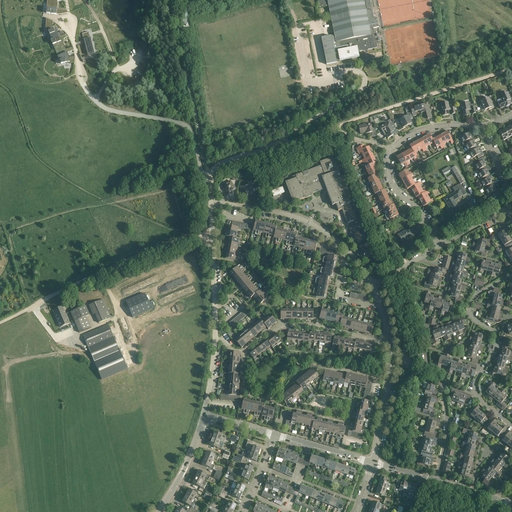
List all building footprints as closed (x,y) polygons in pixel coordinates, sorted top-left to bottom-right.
[(46,12),(46,14),(47,14),(49,14),(50,15),(51,15),(52,15),(53,15),(54,15),(55,15),(56,15),(58,15),(60,15),(62,14),(64,14),(66,14),(67,13),(66,11),(57,10),(57,1),(48,0),(48,1),(48,9),(47,9),(46,12)] [(326,0),(240,0),(236,1),(238,11),(280,3),(286,26),(330,17),(326,0)] [(371,35),(370,29),(366,11),(363,0),(327,0),(334,36),(321,38),(326,65),(337,63),(336,62),(359,57),(358,52),(364,51),(363,49),(367,49),(367,50),(377,48),(374,34),(371,35)] [(379,27),(378,27),(377,21),(374,21),(372,10),(366,11),(370,29),(379,27)] [(47,24),(47,28),(50,36),(52,40),(61,37),(59,33),(58,34),(57,31),(54,32),(52,27),(52,22),(51,21),(50,20),(50,24),(47,24)] [(438,57),(437,53),(405,58),(401,31),(385,34),(390,64),(438,57)] [(89,32),(82,34),(88,56),(94,54),(89,32)] [(52,40),(51,41),(52,43),(53,45),(54,45),(54,46),(56,46),(57,49),(56,50),(57,54),(66,50),(64,46),(63,47),(61,42),(62,41),(62,40),(65,39),(64,35),(61,37),(52,40)] [(66,50),(57,54),(58,55),(59,56),(58,57),(58,59),(59,61),(60,61),(61,65),(63,64),(65,64),(65,63),(70,63),(71,62),(71,63),(74,63),(74,62),(74,61),(74,59),(74,57),(69,58),(67,53),(73,51),(72,47),(66,50)] [(502,100),(497,102),(500,109),(511,105),(510,104),(511,102),(511,90),(510,91),(511,94),(508,95),(507,93),(501,95),(502,100)] [(491,100),(490,101),(488,98),(479,102),(481,106),(482,105),(484,111),(488,109),(489,110),(494,108),(492,104),(491,100)] [(452,114),(455,114),(454,107),(449,108),(448,102),(441,104),(442,111),(441,111),(442,116),(449,115),(448,111),(451,110),(452,114)] [(463,111),(461,111),(463,117),(469,115),(468,110),(472,110),(473,114),(476,113),(474,107),(473,107),(473,105),(469,106),(468,103),(461,104),(463,111)] [(431,113),(429,108),(428,104),(423,105),(424,105),(414,108),(414,110),(411,111),(412,113),(411,113),(412,114),(412,116),(416,115),(415,112),(420,111),(421,113),(425,112),(428,119),(432,118),(431,113)] [(409,117),(412,116),(411,112),(406,114),(407,116),(399,120),(403,128),(412,123),(409,117)] [(363,125),(358,126),(360,134),(365,132),(365,134),(370,133),(375,132),(373,120),(370,121),(371,124),(370,124),(367,124),(367,123),(363,124),(363,125)] [(382,127),(380,128),(382,132),(385,136),(386,135),(388,138),(393,135),(392,132),(396,130),(392,123),(389,124),(386,126),(386,125),(384,126),(383,126),(382,127)] [(511,136),(511,131),(508,126),(509,127),(506,129),(506,128),(504,128),(503,129),(504,130),(511,142),(509,138),(511,136)] [(499,131),(498,132),(499,133),(503,141),(506,139),(509,144),(511,142),(504,130),(501,132),(500,131),(499,131)] [(453,142),(452,141),(448,133),(447,133),(446,133),(446,132),(442,135),(447,142),(449,141),(451,144),(453,142)] [(469,143),(473,141),(475,140),(472,135),(470,136),(469,133),(460,138),(463,143),(462,144),(463,146),(469,143)] [(437,148),(432,140),(430,136),(429,136),(428,135),(429,135),(428,135),(424,137),(429,146),(432,144),(433,147),(435,146),(436,148),(437,148)] [(442,135),(437,137),(443,148),(445,147),(443,144),(447,142),(442,135)] [(424,137),(419,140),(425,151),(427,150),(426,147),(429,146),(424,137)] [(437,137),(432,140),(437,148),(440,146),(441,149),(442,151),(444,150),(443,148),(437,137)] [(419,140),(414,143),(419,151),(422,150),(423,152),(425,151),(419,140)] [(474,151),(479,148),(476,143),(475,144),(473,141),(469,143),(463,146),(464,146),(467,151),(469,153),(474,151)] [(416,153),(419,151),(414,143),(410,145),(411,146),(410,147),(411,149),(417,160),(416,156),(417,155),(416,153)] [(363,156),(371,152),(369,148),(368,148),(368,147),(365,149),(363,145),(356,149),(359,154),(361,153),(363,156)] [(478,159),(484,155),(481,151),(479,151),(478,149),(479,148),(474,151),(469,153),(472,159),(477,156),(478,159)] [(415,161),(417,160),(411,149),(407,152),(411,160),(414,159),(415,161)] [(363,163),(373,158),(372,157),(373,156),(373,157),(373,156),(371,152),(363,156),(364,159),(362,161),(363,163)] [(407,152),(401,155),(408,167),(410,167),(409,166),(409,165),(409,164),(408,162),(411,160),(407,152)] [(401,155),(396,157),(401,166),(404,164),(406,168),(408,167),(401,155)] [(337,172),(340,171),(334,157),(320,162),(321,166),(295,175),(296,179),(285,183),(293,203),(312,196),(310,193),(313,192),(313,193),(327,188),(329,195),(328,195),(332,206),(336,205),(338,211),(342,210),(347,223),(357,220),(350,203),(352,203),(343,178),(339,179),(337,172)] [(480,169),(486,166),(484,163),(486,162),(483,157),(478,160),(479,163),(475,166),(477,171),(481,169),(480,169)] [(368,166),(373,164),(376,163),(374,158),(373,159),(373,158),(363,163),(364,164),(366,163),(368,166)] [(365,174),(375,169),(374,168),(375,168),(373,164),(368,166),(365,167),(366,171),(364,172),(365,174)] [(460,184),(465,182),(456,166),(451,169),(460,184)] [(477,171),(476,172),(480,179),(489,174),(487,171),(489,171),(491,169),(489,167),(488,168),(486,166),(480,169),(481,169),(477,171)] [(376,175),(378,174),(376,170),(375,171),(375,169),(365,174),(363,175),(364,177),(366,176),(368,175),(369,178),(370,178),(376,175)] [(412,174),(411,172),(408,173),(407,170),(399,175),(401,179),(401,178),(402,178),(402,179),(412,174)] [(365,180),(364,180),(365,182),(368,181),(370,184),(378,180),(376,176),(375,177),(375,176),(378,174),(376,175),(370,178),(369,178),(365,180)] [(412,174),(402,179),(403,180),(402,181),(402,180),(402,181),(404,185),(412,180),(410,177),(413,176),(412,174)] [(490,180),(492,179),(489,174),(480,179),(482,182),(480,183),(483,188),(488,185),(492,183),(490,180)] [(406,189),(407,188),(408,189),(411,187),(418,184),(416,182),(415,179),(412,180),(404,185),(406,189),(407,189),(406,189)] [(370,190),(380,186),(379,185),(380,184),(380,185),(378,180),(370,184),(371,187),(369,188),(370,190)] [(236,189),(233,185),(230,181),(225,185),(224,183),(224,184),(227,187),(223,190),(224,190),(228,195),(236,189)] [(413,193),(421,189),(419,185),(422,184),(421,182),(418,184),(411,187),(412,188),(411,189),(413,193)] [(488,185),(483,188),(485,191),(488,196),(493,193),(497,191),(495,188),(496,187),(494,182),(492,183),(488,185)] [(256,187),(252,189),(249,184),(244,187),(239,186),(238,186),(241,189),(246,198),(258,191),(256,187)] [(466,194),(463,189),(460,184),(452,188),(455,193),(444,199),(453,214),(460,210),(454,200),(462,196),(463,196),(466,194)] [(383,191),(381,186),(381,187),(380,187),(380,186),(370,190),(371,193),(373,191),(375,194),(377,194),(377,193),(383,191)] [(273,196),(284,192),(282,187),(271,191),(273,196)] [(419,196),(429,191),(427,192),(426,190),(423,192),(421,189),(413,193),(415,197),(416,196),(417,197),(419,196)] [(374,201),(386,195),(386,194),(387,194),(385,190),(383,191),(377,193),(377,194),(378,196),(375,198),(374,199),(374,201)] [(499,196),(503,194),(501,191),(500,192),(498,190),(493,193),(488,196),(492,204),(501,199),(499,196)] [(428,198),(429,197),(427,194),(430,193),(429,191),(419,196),(419,197),(418,198),(420,202),(428,198)] [(381,204),(390,200),(388,196),(387,196),(388,196),(387,197),(386,195),(374,201),(375,201),(376,200),(377,202),(380,201),(381,204)] [(432,199),(430,200),(429,197),(428,198),(420,202),(423,206),(423,205),(424,206),(434,201),(432,199)] [(382,210),(391,206),(390,205),(391,204),(391,205),(392,204),(390,200),(381,204),(383,207),(380,208),(381,211),(382,210)] [(388,213),(396,210),(394,206),(393,206),(392,205),(391,206),(382,210),(383,212),(386,211),(388,213)] [(389,223),(396,219),(395,217),(397,216),(397,214),(398,214),(396,210),(388,213),(388,214),(385,215),(387,221),(388,220),(389,223)] [(263,233),(266,224),(262,223),(262,224),(261,223),(261,222),(257,235),(260,236),(261,233),(263,233)] [(507,234),(509,232),(504,222),(503,222),(502,222),(497,224),(500,230),(496,232),(501,240),(508,236),(507,234)] [(276,229),(277,227),(273,226),(272,227),(271,226),(271,225),(268,238),(270,239),(271,236),(274,236),(276,229)] [(231,227),(228,226),(228,230),(229,230),(228,232),(227,231),(227,232),(241,234),(241,232),(237,231),(238,228),(235,227),(231,227)] [(398,235),(402,242),(415,235),(414,235),(418,233),(419,234),(422,232),(419,226),(415,228),(415,229),(412,231),(411,228),(398,235)] [(284,241),(287,229),(284,228),(283,230),(282,231),(281,231),(281,230),(277,245),(279,245),(280,243),(281,240),(284,241)] [(280,230),(276,229),(274,236),(273,238),(276,239),(275,242),(276,242),(275,244),(277,245),(281,230),(281,231),(280,231),(280,230)] [(292,233),(288,246),(290,246),(291,243),(294,244),(297,235),(297,234),(298,231),(294,230),(293,233),(293,234),(292,234),(292,233)] [(294,244),(293,249),(296,250),(295,251),(298,251),(301,240),(300,239),(301,236),(297,235),(294,244)] [(506,249),(511,245),(511,237),(510,239),(508,236),(501,240),(506,248),(506,249)] [(307,240),(303,239),(302,240),(301,240),(301,239),(301,240),(298,251),(300,252),(301,249),(304,250),(307,240)] [(490,241),(485,239),(485,241),(478,240),(477,243),(474,242),(473,245),(485,248),(485,245),(488,246),(490,241)] [(315,253),(317,243),(313,242),(313,243),(312,242),(312,241),(311,242),(308,254),(311,255),(311,252),(315,253)] [(365,260),(372,254),(368,248),(370,247),(367,244),(362,248),(363,250),(363,251),(363,252),(360,254),(365,260)] [(484,251),(485,248),(473,245),(472,248),(476,249),(475,252),(479,253),(479,255),(485,257),(487,252),(484,251)] [(466,259),(467,256),(456,252),(455,256),(458,257),(457,259),(469,263),(470,260),(466,259)] [(468,266),(469,263),(457,259),(456,262),(453,262),(452,265),(464,268),(465,265),(468,266)] [(486,271),(489,260),(486,259),(485,262),(482,261),(480,268),(479,268),(478,272),(482,273),(483,270),(486,271)] [(492,264),(492,261),(489,260),(486,271),(489,272),(488,276),(491,276),(495,265),(492,264)] [(498,274),(501,263),(498,262),(497,265),(495,265),(491,276),(494,277),(495,274),(498,274)] [(463,271),(464,268),(452,265),(451,268),(454,269),(453,272),(455,272),(467,275),(467,273),(463,271)] [(245,268),(243,269),(242,267),(239,269),(237,267),(230,273),(233,277),(245,268)] [(245,271),(246,270),(245,268),(233,277),(233,278),(234,277),(235,278),(234,278),(237,282),(245,275),(243,273),(245,271)] [(442,273),(445,274),(446,271),(434,268),(433,271),(428,270),(428,273),(439,276),(441,276),(442,273)] [(466,278),(467,275),(455,272),(454,275),(451,274),(450,277),(461,281),(462,277),(466,278)] [(439,279),(439,276),(428,273),(427,275),(430,276),(430,280),(441,283),(442,280),(439,279)] [(240,286),(241,285),(250,277),(249,276),(246,278),(245,275),(237,282),(239,285),(240,284),(241,285),(240,286)] [(252,279),(253,278),(252,276),(250,277),(241,285),(240,286),(241,285),(242,286),(241,287),(244,290),(251,284),(249,281),(252,279)] [(461,284),(461,281),(450,277),(449,280),(452,281),(451,284),(453,285),(465,288),(466,285),(461,284)] [(440,286),(441,283),(430,280),(429,283),(425,282),(423,288),(429,289),(430,287),(436,288),(437,285),(440,286)] [(248,293),(257,286),(256,284),(253,286),(251,284),(244,290),(246,293),(247,292),(248,293),(247,294),(248,293)] [(464,291),(465,288),(453,285),(452,288),(449,287),(449,290),(460,293),(461,290),(464,291)] [(249,294),(248,295),(251,298),(253,296),(260,290),(261,290),(257,286),(248,293),(249,294)] [(504,303),(504,300),(501,299),(502,296),(497,295),(498,293),(499,294),(500,290),(494,288),(493,292),(491,291),(490,296),(493,297),(492,300),(504,303)] [(256,300),(266,292),(265,290),(262,292),(260,290),(253,296),(256,299),(257,300),(256,300)] [(266,292),(256,300),(257,301),(257,300),(258,301),(257,301),(260,305),(267,299),(269,298),(266,295),(268,294),(270,292),(270,291),(269,290),(266,292)] [(459,296),(460,293),(449,290),(448,293),(451,294),(450,297),(455,299),(455,302),(461,303),(462,297),(459,296)] [(325,295),(325,294),(313,291),(313,294),(316,295),(316,297),(325,300),(326,295),(325,295)] [(430,296),(430,293),(425,291),(424,296),(426,296),(424,303),(428,304),(426,309),(429,310),(432,298),(433,296),(430,296)] [(145,294),(126,302),(133,318),(152,310),(145,294)] [(439,297),(436,296),(435,299),(432,298),(429,310),(432,311),(433,307),(436,308),(439,297)] [(441,301),(442,299),(442,298),(439,297),(436,308),(439,309),(438,314),(440,315),(444,303),(444,302),(441,301)] [(111,318),(107,309),(103,300),(89,306),(93,315),(95,314),(99,323),(111,318)] [(451,307),(453,303),(447,301),(447,304),(444,303),(440,315),(443,316),(444,312),(448,313),(449,306),(451,307)] [(500,309),(499,308),(487,305),(486,308),(492,309),(491,313),(502,316),(503,313),(500,312),(500,309)] [(91,328),(86,317),(89,315),(86,306),(70,313),(79,333),(91,328)] [(56,318),(66,314),(62,307),(53,311),(56,318)] [(329,322),(332,312),(327,311),(324,321),(326,322),(326,321),(329,322)] [(501,319),(502,316),(491,313),(490,316),(487,315),(486,320),(497,323),(497,321),(498,318),(501,319)] [(66,314),(56,318),(60,327),(69,323),(66,314)] [(340,327),(342,317),(343,315),(337,314),(334,324),(336,325),(337,324),(340,325),(339,327),(340,327)] [(277,323),(271,315),(270,315),(266,319),(273,327),(275,326),(274,325),(277,323)] [(466,324),(463,317),(454,321),(455,324),(460,335),(463,334),(461,330),(464,329),(463,325),(466,324)] [(272,328),(273,327),(266,319),(262,322),(260,320),(266,327),(268,330),(271,327),(272,328)] [(347,319),(344,329),(346,330),(347,329),(350,329),(352,320),(347,319)] [(264,330),(266,327),(260,320),(256,323),(263,332),(264,331),(264,330)] [(509,335),(511,333),(511,325),(510,321),(501,325),(504,331),(507,330),(509,335)] [(360,332),(363,323),(358,322),(355,332),(357,333),(357,331),(360,332)] [(460,335),(455,324),(452,325),(451,322),(448,323),(453,334),(456,333),(457,336),(460,335)] [(262,333),(263,332),(256,323),(252,327),(258,334),(261,332),(262,333)] [(450,335),(453,334),(448,323),(445,325),(446,327),(443,329),(448,340),(451,339),(450,335)] [(371,335),(374,326),(368,324),(365,335),(367,336),(367,334),(371,335)] [(108,325),(83,335),(95,363),(120,352),(108,325)] [(448,340),(443,329),(443,328),(440,329),(439,326),(436,327),(440,338),(444,337),(445,341),(448,340)] [(255,337),(258,334),(252,327),(247,330),(255,339),(256,337),(255,337)] [(438,339),(440,338),(436,327),(433,328),(434,331),(431,333),(433,338),(431,339),(433,345),(439,342),(438,339)] [(253,340),(255,339),(247,330),(243,334),(250,341),(252,339),(253,340)] [(482,339),(485,340),(486,335),(480,333),(479,335),(474,334),(474,337),(471,336),(470,339),(481,342),(482,339)] [(247,344),(250,341),(243,334),(239,337),(246,346),(248,344),(247,344)] [(281,340),(275,334),(273,336),(272,335),(270,336),(276,344),(281,340)] [(272,347),(276,344),(270,336),(268,338),(269,338),(267,340),(272,347)] [(245,347),(246,346),(239,337),(235,341),(241,348),(244,346),(245,347)] [(272,347),(267,340),(266,339),(263,341),(263,340),(261,341),(267,349),(271,346),(272,347)] [(361,340),(359,340),(359,339),(359,341),(356,340),(355,341),(353,350),(354,350),(354,348),(359,349),(361,340)] [(480,345),(481,342),(470,339),(469,342),(472,343),(471,346),(483,349),(484,346),(480,345)] [(262,353),(267,349),(261,341),(259,343),(259,344),(257,346),(262,353)] [(483,349),(471,346),(470,345),(469,348),(466,348),(465,351),(476,354),(477,351),(482,352),(483,349)] [(258,356),(262,353),(257,346),(255,348),(254,347),(252,348),(258,356)] [(254,359),(258,356),(252,348),(250,349),(251,350),(248,352),(254,359)] [(511,352),(510,352),(499,349),(498,352),(501,353),(500,356),(499,355),(499,356),(511,359),(511,352)] [(475,357),(476,354),(465,351),(464,354),(467,355),(466,358),(472,359),(471,362),(477,364),(479,358),(475,357)] [(120,352),(95,363),(102,380),(127,369),(120,352)] [(447,355),(445,354),(444,354),(443,357),(440,356),(439,362),(436,361),(434,367),(440,369),(441,365),(444,366),(447,355)] [(449,359),(450,356),(447,355),(444,366),(447,367),(446,373),(448,374),(452,362),(452,360),(449,359)] [(511,362),(511,360),(511,359),(499,356),(498,359),(495,358),(494,361),(506,364),(507,360),(511,362)] [(458,361),(456,360),(455,360),(455,363),(452,362),(448,374),(452,375),(453,372),(455,372),(458,361)] [(461,365),(462,362),(458,361),(455,372),(458,373),(457,377),(460,377),(464,366),(461,365)] [(505,367),(506,364),(494,361),(493,364),(496,365),(496,368),(494,367),(507,371),(508,368),(505,367)] [(464,366),(460,377),(463,378),(464,375),(474,377),(475,372),(477,366),(468,363),(467,366),(464,366)] [(507,374),(507,371),(494,367),(493,370),(490,369),(489,376),(495,378),(496,374),(500,376),(502,372),(507,374)] [(319,376),(318,376),(313,368),(310,371),(309,370),(308,371),(315,380),(319,376)] [(310,383),(315,380),(308,371),(306,372),(307,373),(304,375),(310,383)] [(306,386),(310,383),(304,375),(301,377),(299,378),(306,386)] [(302,390),(306,386),(299,378),(298,379),(298,380),(296,382),(297,384),(302,390)] [(435,397),(437,391),(434,390),(435,387),(431,386),(432,383),(424,381),(422,388),(426,389),(424,394),(428,395),(435,397)] [(489,399),(496,390),(493,388),(496,385),(491,381),(487,386),(489,388),(485,393),(488,395),(486,397),(489,399)] [(302,390),(297,384),(294,386),(293,385),(292,386),(299,395),(303,391),(302,390)] [(295,398),(299,395),(292,386),(290,387),(291,388),(288,391),(295,398)] [(461,392),(459,391),(452,389),(450,395),(453,396),(451,401),(458,403),(461,392)] [(495,401),(503,391),(501,389),(499,392),(496,390),(489,399),(491,401),(493,399),(495,401)] [(290,402),(295,398),(288,391),(286,393),(285,392),(283,393),(290,402)] [(501,409),(505,404),(503,402),(506,398),(503,396),(505,393),(503,391),(495,401),(498,403),(496,405),(501,409)] [(471,396),(462,392),(461,392),(458,403),(463,405),(465,401),(469,402),(471,396)] [(286,405),(290,402),(283,393),(282,394),(283,395),(280,397),(286,405)] [(437,404),(439,398),(435,397),(428,395),(425,404),(433,406),(434,403),(437,404)] [(252,412),(254,402),(250,401),(250,402),(249,402),(246,414),(248,414),(249,411),(252,412)] [(262,414),(264,407),(265,405),(261,404),(260,405),(259,404),(256,416),(259,417),(259,414),(262,414)] [(432,409),(433,406),(425,404),(422,413),(433,416),(435,410),(432,409)] [(475,420),(481,413),(478,411),(480,409),(475,404),(468,414),(475,420)] [(356,405),(356,406),(356,407),(358,408),(359,408),(359,407),(360,408),(359,411),(367,413),(369,413),(370,410),(368,409),(368,408),(356,405)] [(273,419),(273,418),(275,409),(271,408),(271,409),(269,409),(270,408),(267,421),(269,421),(270,418),(273,419)] [(299,411),(298,411),(297,411),(296,413),(297,414),(296,415),(293,414),(293,416),(292,419),(291,422),(291,424),(294,425),(295,423),(296,423),(299,411)] [(490,416),(488,415),(485,412),(483,415),(481,413),(475,420),(483,426),(490,416)] [(310,414),(309,413),(309,414),(307,413),(307,415),(307,416),(307,417),(304,416),(301,427),(305,427),(305,425),(307,426),(310,414)] [(364,419),(364,418),(352,415),(352,416),(351,418),(354,418),(355,418),(355,421),(367,424),(368,420),(364,419)] [(320,418),(319,418),(317,417),(317,420),(317,421),(314,421),(312,429),(311,431),(315,432),(315,430),(317,430),(320,418)] [(438,427),(440,421),(429,417),(427,427),(434,429),(435,426),(438,427)] [(497,422),(492,418),(485,427),(492,433),(497,426),(495,424),(497,422)] [(330,420),(328,420),(327,422),(328,423),(328,424),(324,423),(322,433),(325,434),(326,432),(328,432),(330,420)] [(341,423),(340,423),(338,422),(338,425),(338,426),(335,425),(332,436),(336,437),(335,439),(337,439),(341,423)] [(342,423),(341,423),(337,439),(339,440),(340,437),(343,438),(346,428),(342,427),(342,426),(343,426),(343,423),(342,423)] [(361,430),(362,428),(350,425),(349,426),(349,428),(351,429),(352,428),(353,428),(352,431),(352,432),(355,432),(358,433),(361,434),(365,434),(365,431),(361,430)] [(500,439),(507,430),(502,426),(500,428),(497,426),(492,433),(500,439)] [(434,432),(434,429),(427,427),(424,436),(426,436),(437,440),(437,439),(435,439),(437,433),(434,432)] [(471,432),(467,430),(463,429),(462,434),(468,435),(467,439),(479,442),(480,439),(477,438),(477,435),(471,433),(471,432)] [(507,445),(511,438),(511,437),(510,436),(511,434),(507,430),(500,439),(507,445)] [(222,435),(214,432),(212,439),(220,442),(221,438),(225,440),(226,436),(222,435)] [(435,446),(437,440),(426,436),(424,445),(432,448),(432,445),(435,446)] [(219,445),(220,442),(212,439),(209,445),(221,449),(222,446),(219,445)] [(478,445),(479,442),(467,439),(467,442),(463,441),(462,443),(474,447),(475,444),(478,445)] [(248,441),(247,444),(250,445),(249,448),(252,449),(250,452),(258,455),(261,449),(253,446),(254,443),(248,441)] [(475,447),(474,447),(462,443),(461,447),(466,448),(465,451),(477,454),(478,451),(475,450),(475,447)] [(431,451),(432,448),(424,445),(421,455),(423,455),(432,458),(434,452),(431,451)] [(283,460),(286,451),(286,450),(283,449),(282,450),(279,449),(276,458),(283,460)] [(242,460),(243,458),(256,462),(258,455),(250,452),(248,451),(247,454),(243,452),(241,456),(238,455),(236,458),(242,460)] [(290,462),(292,454),(289,453),(286,451),(283,460),(290,462)] [(476,457),(477,454),(465,451),(464,454),(461,454),(460,456),(473,460),(472,459),(473,456),(476,457)] [(204,458),(212,462),(214,458),(217,460),(219,456),(207,452),(204,458)] [(507,462),(509,459),(500,452),(497,454),(500,456),(498,459),(508,466),(510,464),(507,462)] [(299,457),(299,456),(295,455),(296,455),(292,454),(290,462),(296,464),(297,463),(299,457)] [(416,466),(416,467),(423,468),(423,465),(428,467),(429,464),(432,465),(434,458),(432,458),(423,455),(420,464),(417,464),(416,466)] [(310,461),(310,463),(316,465),(318,458),(312,456),(310,461)] [(472,463),(473,460),(460,456),(459,459),(464,460),(463,463),(474,467),(475,464),(472,463)] [(211,465),(212,462),(204,458),(202,465),(213,470),(215,466),(211,465)] [(322,467),(324,460),(318,458),(316,465),(322,467)] [(506,469),(508,466),(498,459),(496,461),(494,459),(492,462),(501,469),(503,467),(506,469)] [(328,469),(330,462),(324,460),(322,467),(328,469)] [(334,471),(337,464),(330,462),(328,469),(334,471)] [(499,472),(501,469),(492,462),(490,464),(492,466),(490,468),(500,476),(502,474),(499,472)] [(474,470),(474,467),(463,463),(462,467),(459,466),(458,469),(470,472),(471,469),(474,470)] [(251,475),(254,468),(243,464),(240,470),(243,471),(251,475)] [(340,473),(343,466),(337,464),(334,471),(340,473)] [(444,465),(442,472),(445,473),(446,471),(449,471),(450,466),(444,465)] [(287,469),(288,468),(281,466),(281,467),(280,470),(279,472),(286,475),(287,469)] [(347,475),(349,468),(343,466),(340,473),(347,475)] [(500,476),(490,468),(489,467),(487,470),(485,468),(483,470),(492,478),(494,475),(498,478),(500,476)] [(352,479),(353,477),(355,470),(349,468),(347,475),(350,476),(349,478),(352,479)] [(469,475),(470,472),(458,469),(457,472),(461,473),(460,476),(471,479),(472,476),(469,475)] [(248,481),(251,475),(243,471),(240,470),(239,473),(238,473),(236,476),(238,477),(248,481)] [(490,481),(492,478),(483,470),(481,473),(483,475),(481,478),(485,481),(482,484),(488,488),(492,483),(490,481)] [(196,477),(203,481),(205,478),(208,480),(210,477),(199,471),(196,477)] [(378,487),(389,491),(391,485),(388,484),(386,483),(387,479),(385,479),(385,476),(382,475),(380,481),(378,487)] [(203,481),(196,477),(192,484),(204,489),(205,486),(207,483),(203,481)] [(272,487),(275,480),(272,478),(269,477),(266,485),(272,487)] [(279,490),(282,480),(279,479),(279,481),(275,479),(275,480),(272,487),(279,490)] [(282,480),(279,490),(286,493),(286,492),(288,486),(289,485),(288,485),(285,484),(285,483),(282,482),(283,481),(282,480)] [(242,493),(245,487),(234,482),(233,484),(232,484),(231,488),(232,489),(235,490),(242,493)] [(407,498),(410,484),(404,483),(405,482),(404,482),(404,483),(401,483),(397,496),(399,496),(399,497),(402,498),(403,494),(407,495),(407,498)] [(410,484),(407,498),(413,499),(411,506),(414,506),(418,492),(415,491),(417,486),(416,486),(411,484),(410,484)] [(307,491),(308,488),(301,486),(299,491),(297,496),(297,497),(299,493),(305,495),(307,491)] [(389,491),(378,487),(376,493),(384,496),(386,490),(389,491)] [(220,488),(218,492),(220,493),(226,496),(227,493),(222,490),(223,489),(220,488)] [(313,493),(314,491),(308,488),(307,491),(305,495),(311,498),(313,493)] [(239,499),(242,493),(235,490),(232,489),(231,492),(230,495),(239,499)] [(186,496),(193,500),(195,497),(198,499),(200,496),(189,490),(186,496)] [(317,500),(320,493),(314,491),(313,493),(311,498),(317,500)] [(326,494),(323,493),(322,494),(320,493),(317,500),(323,503),(326,496),(326,494)] [(193,500),(186,496),(182,502),(193,508),(195,505),(196,502),(193,500)] [(329,496),(328,497),(326,496),(323,503),(329,505),(332,498),(332,497),(329,496)] [(275,500),(274,503),(281,505),(282,503),(283,500),(281,499),(278,498),(276,497),(275,500)] [(335,507),(338,500),(332,498),(329,505),(335,507)] [(233,511),(236,505),(227,500),(225,503),(223,506),(226,508),(233,511)] [(338,500),(335,507),(341,510),(344,503),(338,500)] [(371,508),(370,508),(380,511),(382,511),(384,509),(383,509),(384,506),(381,505),(373,502),(371,508)]
